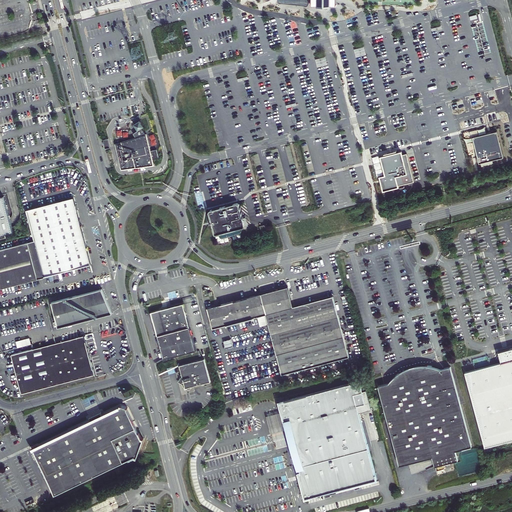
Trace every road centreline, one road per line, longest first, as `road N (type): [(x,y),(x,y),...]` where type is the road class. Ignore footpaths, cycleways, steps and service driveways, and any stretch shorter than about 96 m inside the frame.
road 1 (unclassified): [(250,265),(487,201)]
road 2 (unclassified): [(142,199),(116,193),(106,180),(58,0)]
road 3 (tertiary): [(367,511),(511,476)]
road 4 (unclassified): [(0,403),(16,406),(143,373)]
road 5 (unclassified): [(193,511),(154,370)]
road 6 (unclassified): [(143,373),(177,511)]
road 7 (unclassified): [(48,0),(81,128)]
